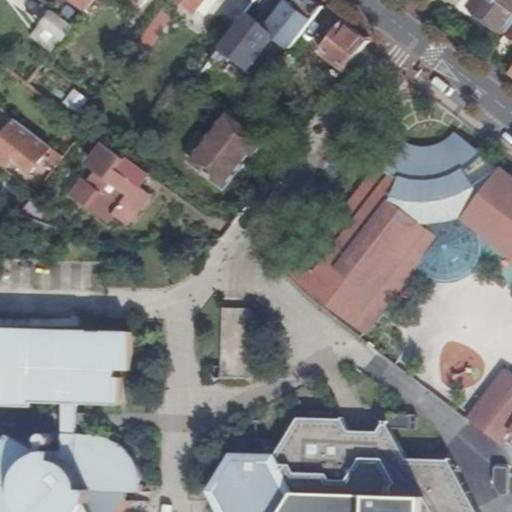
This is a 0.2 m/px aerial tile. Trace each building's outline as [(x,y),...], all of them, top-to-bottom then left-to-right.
[(181,0),(197,11),(205,0),(181,0)] [(316,0),(289,0),(267,28),(293,48),(325,6),(316,0)] [(511,0),(477,0),(473,6),(509,33),(511,28),(511,0)] [(41,24),(62,41),(73,27),(52,11),(41,24)] [(157,20),(137,45),(147,53),(163,33),(163,25),(157,20)] [(346,71),(370,41),(352,27),(344,21),(321,51),(346,71)] [(272,84),(267,80),(263,85),(268,90),(272,84)] [(61,109),(78,122),(100,94),(83,81),(61,109)] [(252,99),(237,118),(254,131),(269,112),(252,99)] [(253,155),(265,140),(254,131),(237,118),(228,111),(190,160),(223,185),(249,152),(253,155)] [(35,172),(54,147),(19,121),(0,146),(0,156),(12,164),(17,158),(35,172)] [(511,448),(511,178),(509,177),(506,175),(504,178),(500,175),(502,172),(491,161),(475,148),(457,134),(400,141),(295,278),(345,316),(365,333),(419,265),(433,246),(430,244),(435,236),(419,223),(422,219),(427,214),(433,211),(441,208),(448,207),(454,207),(474,222),(483,229),(511,252),(511,376),(474,425),(504,447),(506,444),(511,448)] [(151,193),(139,184),(127,174),(137,162),(129,156),(126,159),(106,142),(96,155),(105,162),(89,182),(85,180),(73,195),(108,221),(114,213),(128,223),(151,193)] [(139,184),(149,172),(137,162),(127,174),(139,184)] [(483,229),(474,222),(454,207),(448,207),(441,208),(433,211),(427,214),(422,219),(419,223),(435,236),(430,244),(433,246),(419,265),(424,270),(428,273),(432,275),(434,277),(443,279),(449,279),(455,279),(461,278),(465,275),(469,273),(476,268),(480,262),(482,257),(485,250),(485,247),(485,241),(484,234),(483,229)] [(222,309),(222,325),(253,326),(253,310),(239,309),(222,309)] [(253,326),(222,325),(220,373),(215,380),(222,380),(222,379),(252,380),(253,326)] [(0,511),(110,511),(114,508),(119,508),(119,496),(145,496),(144,484),(141,471),(136,460),(129,453),(122,447),(113,442),(103,439),(96,439),(78,438),(80,407),(122,409),(123,381),(118,381),(118,372),(133,373),(135,333),(98,332),(0,329),(0,511)] [(468,420),(474,425),(511,376),(511,375),(506,371),(468,420)] [(479,511),(480,511),(465,511),(465,500),(474,500),(454,463),(412,461),(396,433),(397,432),(422,433),(423,418),(394,416),(392,427),(390,427),(386,433),(382,440),(363,449),(354,433),(349,422),(305,421),(299,429),(290,429),(289,439),(293,440),(288,447),(278,447),(277,457),(238,455),(213,494),(215,497),(214,507),(220,507),(222,511),(479,511)]
